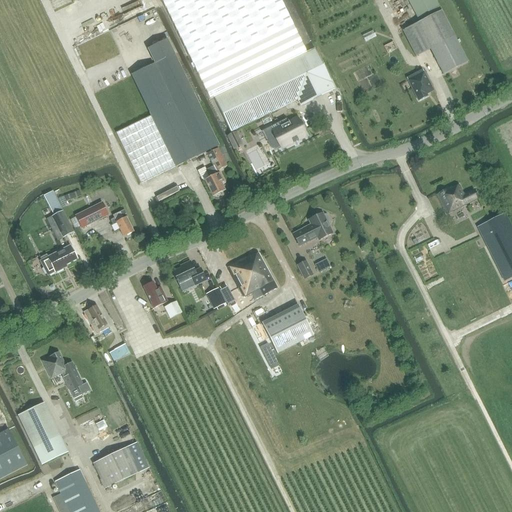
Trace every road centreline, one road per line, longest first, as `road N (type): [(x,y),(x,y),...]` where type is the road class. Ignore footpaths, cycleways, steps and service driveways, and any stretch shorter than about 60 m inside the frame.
road 1 (tertiary): [(0,338),(211,231),(511,99)]
road 2 (unknown): [(165,255),(86,82),(133,51)]
